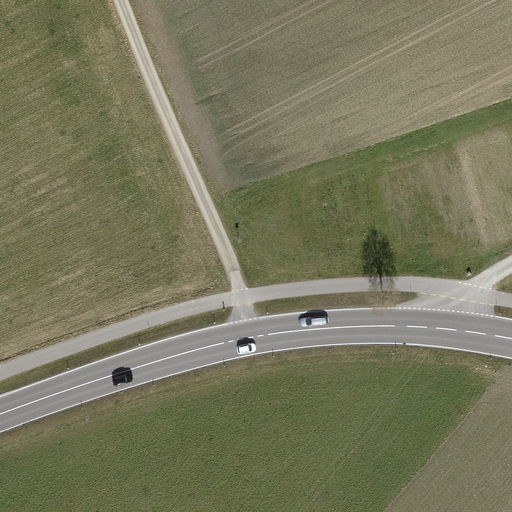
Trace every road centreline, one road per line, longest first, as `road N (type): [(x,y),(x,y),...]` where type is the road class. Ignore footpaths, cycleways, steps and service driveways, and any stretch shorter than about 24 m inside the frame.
road 1 (secondary): [(0,416),(250,338),(368,326),(511,340)]
road 2 (track): [(250,338),(234,269),(119,0)]
